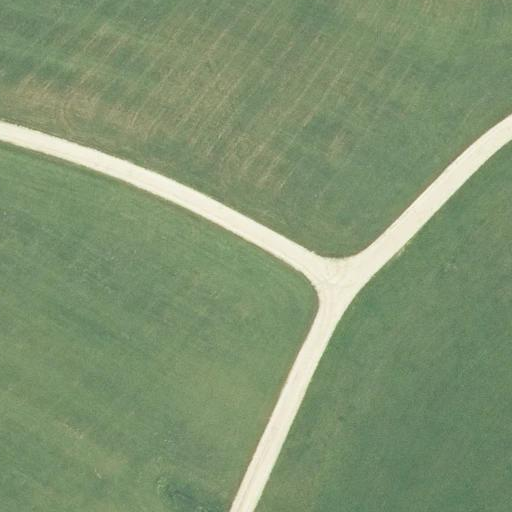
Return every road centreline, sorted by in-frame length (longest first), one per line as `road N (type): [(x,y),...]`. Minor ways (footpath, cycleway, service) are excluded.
road 1 (track): [(511,123),(340,286),(239,511)]
road 2 (unknown): [(0,129),(190,202),(340,286)]
